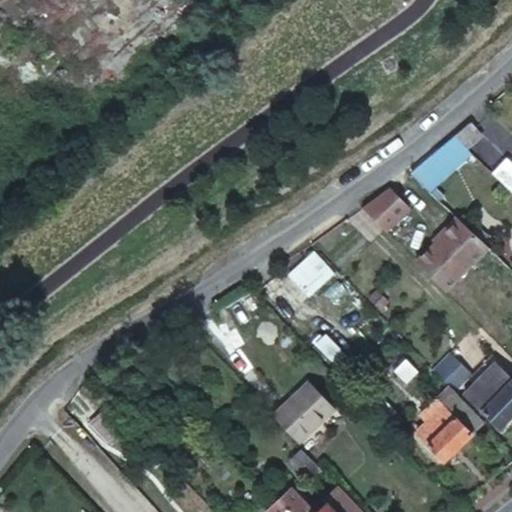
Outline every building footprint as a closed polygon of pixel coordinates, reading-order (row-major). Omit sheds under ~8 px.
[(461,124),(448,135),(460,146),(479,130),(468,119),(461,124)] [(460,146),(448,135),(445,138),(436,145),(448,156),(460,146)] [(511,161),(489,139),(480,147),(486,154),(478,163),(511,196),(511,161)] [(418,159),(406,168),(419,180),(448,156),(436,145),(431,149),(418,159)] [(389,182),(365,207),(389,230),(413,205),(389,182)] [(483,243),(453,214),(434,233),(436,235),(412,259),(440,287),(483,243)] [(312,245),(287,268),(307,290),(332,268),(312,245)] [(469,372),(448,351),(433,366),(454,387),(469,372)] [(511,415),(511,378),(493,360),(463,391),(500,428),(511,415)] [(267,415),(293,442),(326,410),(331,406),(304,379),(267,415)] [(461,397),(451,387),(422,415),(429,423),(418,433),(444,461),(485,422),(461,397)] [(402,418),(379,395),(368,406),(391,429),(402,418)] [(291,448),(280,460),(296,477),(308,466),(291,448)] [(279,483),(271,492),(290,511),(329,511),(317,498),(304,510),(279,483)] [(290,511),(271,492),(258,505),(264,511),(290,511)]
